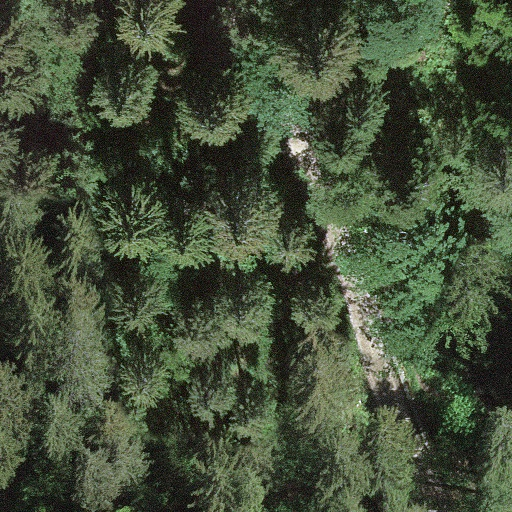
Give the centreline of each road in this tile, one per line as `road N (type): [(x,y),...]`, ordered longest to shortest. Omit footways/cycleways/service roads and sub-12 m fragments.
road 1 (track): [(357,318),(263,86),(208,0)]
road 2 (track): [(439,511),(357,318)]
